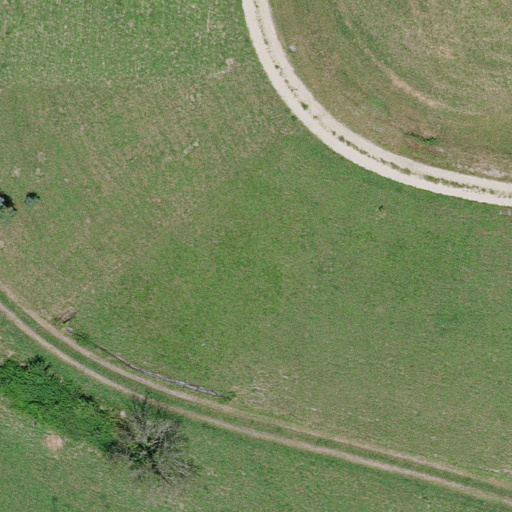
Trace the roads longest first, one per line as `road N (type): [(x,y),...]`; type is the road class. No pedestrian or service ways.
road 1 (track): [(511,504),(190,420),(22,335),(0,316)]
road 2 (track): [(244,0),(285,97),(366,157),(511,196)]
